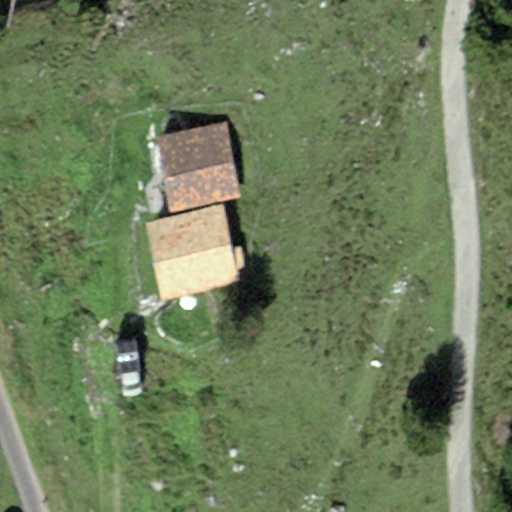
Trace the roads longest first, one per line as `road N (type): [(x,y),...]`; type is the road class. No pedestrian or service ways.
road 1 (track): [(469,511),(472,186),(445,18),(450,0)]
road 2 (track): [(0,363),(53,511)]
